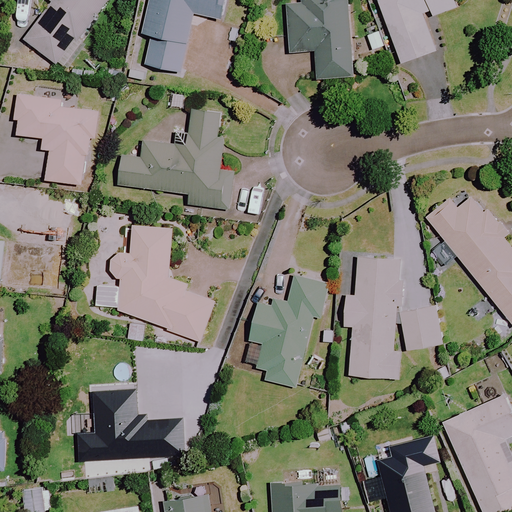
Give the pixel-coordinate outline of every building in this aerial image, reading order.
[(75,44),(78,46),(112,0),(54,0),(23,42),(57,67),(75,44)] [(227,0),(152,0),(145,33),(153,35),(146,64),(181,72),(195,14),(222,20),(227,0)] [(353,78),(349,0),(302,0),(302,6),(290,6),(292,54),(318,53),(319,79),(353,78)] [(379,0),(403,64),(446,48),(434,16),(458,8),(455,0),(379,0)] [(42,149),(52,151),(49,179),(85,184),(91,137),(97,138),(100,113),(67,108),(67,102),(21,96),(16,134),(43,138),(42,149)] [(163,118),(151,134),(155,137),(149,144),(147,161),(124,159),(121,185),(190,191),(189,205),(232,209),(234,196),(236,170),(223,168),(226,139),(222,139),(224,116),(193,113),(189,145),(165,142),(175,128),(163,118)] [(485,214),(473,199),(460,209),(452,199),(429,218),(511,320),(511,246),(505,237),(509,234),(490,209),(485,214)] [(71,209),(28,205),(24,255),(66,259),(71,209)] [(123,277),(122,286),(100,284),(98,305),(121,306),(121,308),(175,328),(204,341),(219,299),(172,283),(176,227),(135,223),(133,251),(122,251),(115,258),(113,268),(120,277),(123,277)] [(346,327),(355,328),(352,376),(402,379),(404,352),(396,352),(398,325),(405,324),(409,350),(446,344),(440,306),(399,312),(402,257),(359,254),(357,297),(348,296),(346,327)] [(332,284),(299,275),(289,311),(261,304),(251,340),(256,342),(250,363),(270,369),(267,379),(297,387),(317,315),(323,317),(332,284)] [(140,420),(138,390),(97,392),(99,433),(81,434),(82,461),(187,455),(185,418),(140,420)] [(511,436),(511,409),(506,396),(445,422),(484,511),(497,511),(511,505),(511,452),(506,439),(511,436)] [(437,511),(424,449),(381,459),(385,476),(364,481),(369,503),(391,498),(393,511),(437,511)] [(343,511),(343,483),(275,485),(275,511),(343,511)] [(207,496),(154,504),(155,511),(224,511),(221,487),(206,490),(207,496)] [(45,511),(44,489),(26,490),(26,511),(45,511)]
